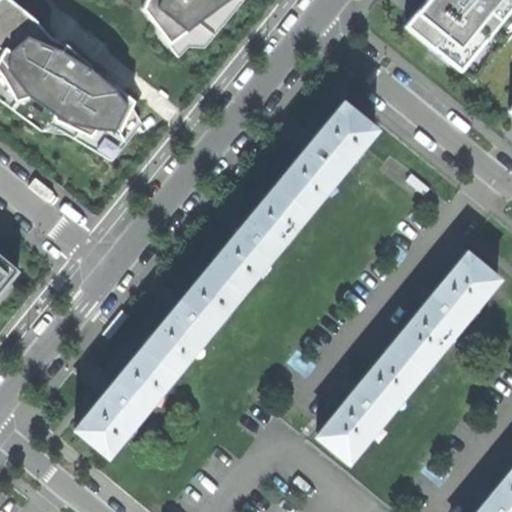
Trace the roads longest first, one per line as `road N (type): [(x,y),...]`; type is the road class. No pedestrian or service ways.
road 1 (residential): [(309,24),(108,264)]
road 2 (residential): [(511,187),(309,24)]
road 3 (residential): [(108,264),(0,393)]
road 4 (residential): [(108,264),(0,175)]
road 5 (residential): [(100,511),(0,431)]
